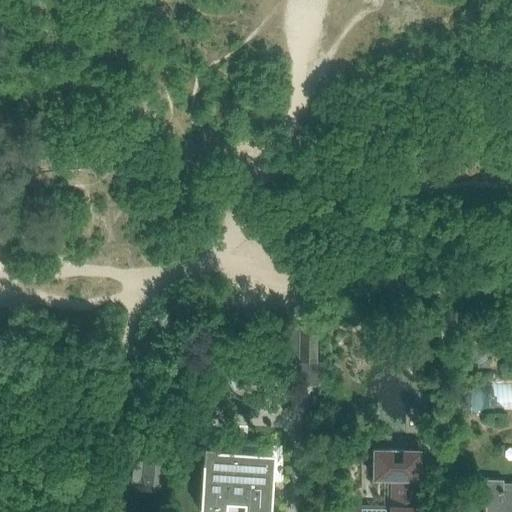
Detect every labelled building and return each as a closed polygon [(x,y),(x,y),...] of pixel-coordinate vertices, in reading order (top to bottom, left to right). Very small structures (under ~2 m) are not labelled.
[(298,324),(298,328),(298,362),(316,362),(317,325),(298,324)] [(225,366),(229,379),(233,391),(262,383),(253,357),(225,366)] [(198,429),(201,404),(201,401),(173,399),(171,426),(198,429)] [(201,449),(198,511),(224,511),(225,502),(242,502),(241,511),(269,511),(272,473),(271,473),(272,453),(254,452),(254,451),(201,449)] [(346,506),(345,511),(418,511),(419,450),(372,450),(372,479),(389,479),(389,507),(346,506)] [(143,456),(142,463),(132,462),(131,483),(140,484),(140,490),(163,492),(166,457),(143,456)] [(483,478),(482,499),(485,499),(484,511),(511,511),(511,482),(502,482),(502,478),(483,478)] [(428,498),(428,508),(439,508),(440,498),(428,498)]
